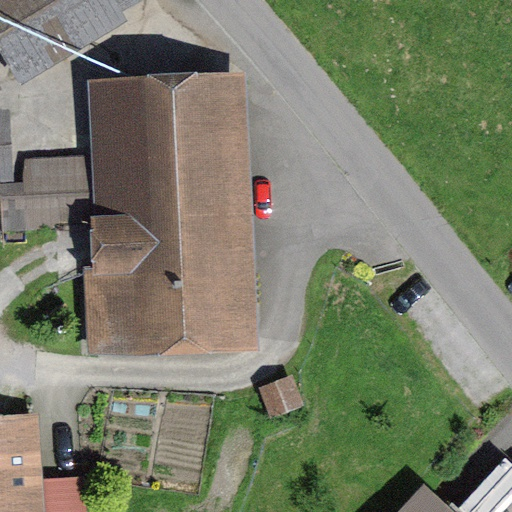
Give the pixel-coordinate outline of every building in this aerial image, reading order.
[(0,0),(0,44),(17,72),(114,14),(105,0),(0,0)] [(231,336),(227,260),(247,259),(239,85),(96,92),(99,161),(32,165),(35,226),(102,224),(104,268),(92,269),(97,343),(231,336)] [(0,511),(27,511),(23,427),(0,428),(0,511)] [(473,511),(498,511),(511,490),(511,462),(502,456),(468,509),(473,511)] [(429,511),(418,501),(408,511),(429,511)]
